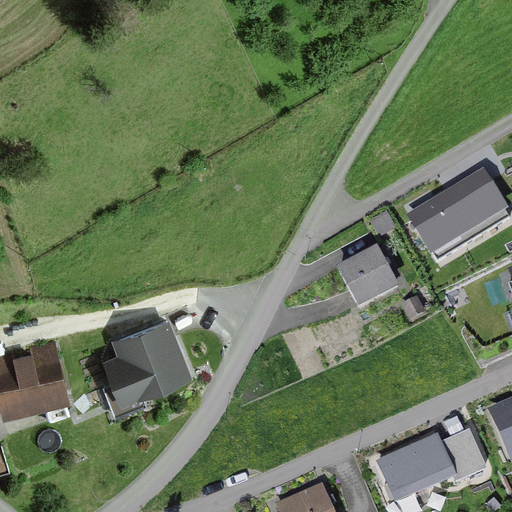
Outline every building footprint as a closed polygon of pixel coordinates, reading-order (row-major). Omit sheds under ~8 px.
[(508,208),(483,168),(406,215),(431,255),(508,208)] [(392,287),(375,253),(338,273),(356,306),(392,287)] [(511,278),(499,284),(511,314),(511,278)] [(408,319),(420,312),(413,300),(401,307),(408,319)] [(122,402),(192,376),(170,320),(117,341),(123,356),(107,362),(122,402)] [(55,350),(0,363),(0,411),(66,396),(55,350)] [(511,402),(491,412),(511,457),(511,402)] [(442,442),(438,434),(376,462),(395,504),(453,478),(455,482),(486,468),(469,430),(442,442)] [(85,444),(79,432),(67,438),(73,449),(85,444)] [(277,511),(329,511),(319,489),(276,508),(277,511)]
